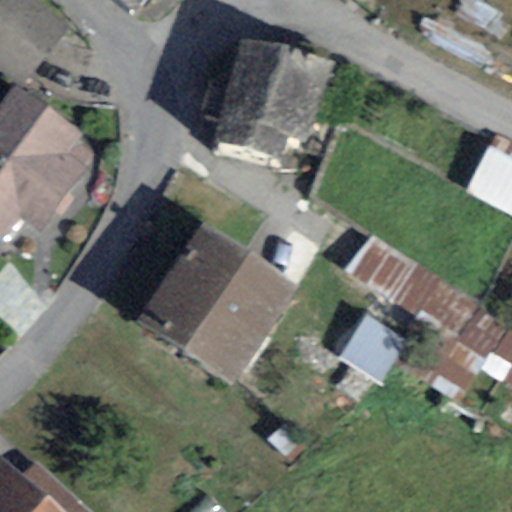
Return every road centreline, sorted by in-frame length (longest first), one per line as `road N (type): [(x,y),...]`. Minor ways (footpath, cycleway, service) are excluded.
road 1 (residential): [(0,389),(53,339),(128,229),(156,132),(143,62)]
road 2 (residential): [(298,0),(511,110)]
